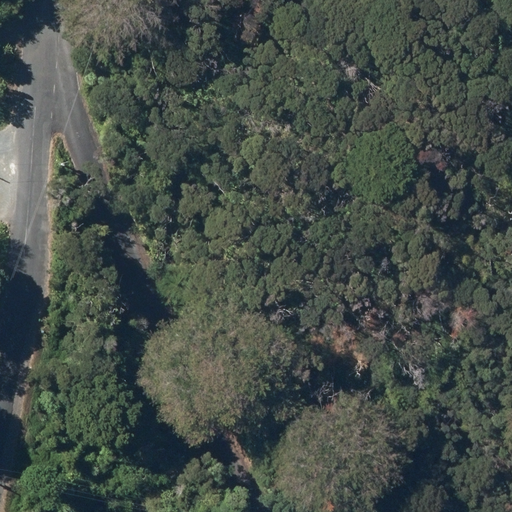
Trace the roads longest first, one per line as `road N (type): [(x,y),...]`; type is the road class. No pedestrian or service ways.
road 1 (residential): [(267,511),(142,288),(41,29)]
road 2 (tertiary): [(0,388),(21,262),(41,29)]
